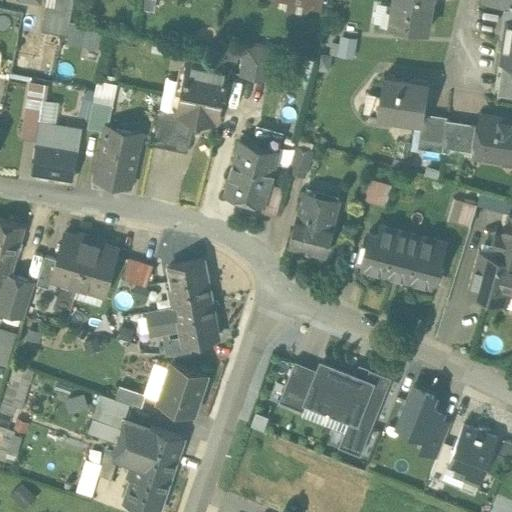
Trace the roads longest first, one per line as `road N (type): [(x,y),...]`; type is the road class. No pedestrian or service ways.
road 1 (residential): [(276,293),(243,238),(0,186)]
road 2 (residential): [(511,393),(276,293)]
road 3 (residential): [(276,293),(197,511)]
